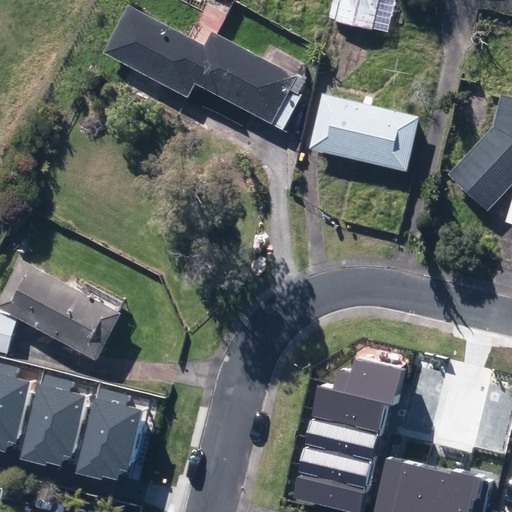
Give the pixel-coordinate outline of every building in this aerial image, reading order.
[(383,0),(334,0),(330,21),(377,31),(383,0)] [(130,64),(117,86),(157,109),(170,87),(193,100),(203,82),(276,123),(301,78),(218,32),(209,47),(133,4),(107,52),(130,64)] [(491,208),(511,187),(511,95),(506,93),(495,131),(455,171),(491,208)] [(425,116),(326,94),(314,151),(412,172),(425,116)] [(0,303),(0,307),(98,359),(123,313),(23,260),(0,303)] [(0,351),(7,353),(18,320),(0,314),(0,351)] [(318,387),(292,500),(346,511),(358,511),(383,403),(392,405),(401,369),(355,359),(352,372),(341,370),(336,391),(318,387)] [(0,365),(0,450),(4,452),(7,440),(14,442),(30,383),(16,379),(18,371),(0,365)] [(41,375),(18,458),(45,465),(46,461),(60,465),(63,454),(70,455),(86,396),(72,392),(74,384),(41,375)] [(98,390),(75,472),(101,480),(102,476),(117,480),(120,468),(127,470),(143,411),(129,407),(131,399),(98,390)] [(386,460),(373,511),(467,511),(475,479),(452,473),(452,476),(386,460)]
